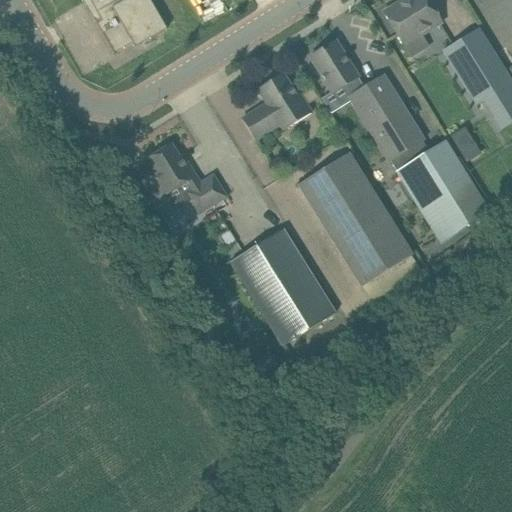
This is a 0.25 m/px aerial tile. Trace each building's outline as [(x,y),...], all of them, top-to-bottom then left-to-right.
[(149,0),(85,0),(84,1),(115,53),(133,43),(135,47),(166,29),(149,0)] [(427,0),(403,0),(383,12),(404,46),(442,23),(427,0)] [(511,123),(511,82),(478,29),(443,51),(476,106),(484,102),(501,131),(511,123)] [(336,42),(310,58),(332,94),(344,86),(350,97),(364,88),(357,78),(358,78),(336,42)] [(283,74),(258,90),(266,104),(242,119),(256,142),(280,126),(283,131),(312,113),(300,94),(297,96),(283,74)] [(350,97),(349,97),(396,173),(430,151),(423,141),(383,76),(364,88),(350,97)] [(450,137),(466,162),(480,153),(464,128),(450,137)] [(396,173),(395,173),(441,245),(492,213),(446,141),(430,151),(396,173)] [(184,166),(171,145),(147,160),(155,173),(142,181),(158,207),(168,201),(165,196),(186,183),(190,189),(185,193),(199,215),(227,198),(213,175),(200,183),(187,163),(184,166)] [(298,186),(362,287),(412,256),(349,154),(298,186)] [(229,230),(220,236),(228,248),(237,242),(229,230)] [(335,314),(294,247),(283,230),(230,263),(282,347),(335,314)] [(283,374),(273,358),(253,370),(263,386),(283,374)]
